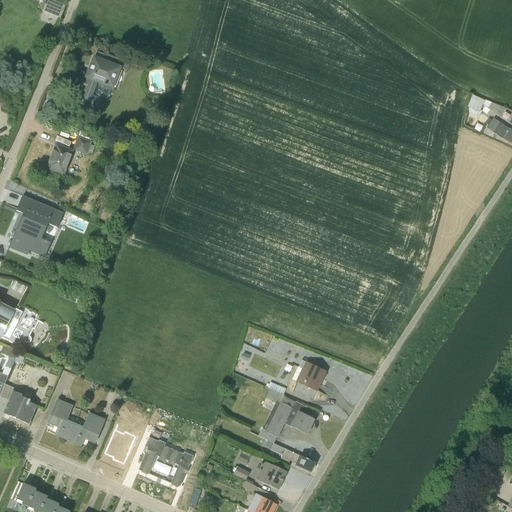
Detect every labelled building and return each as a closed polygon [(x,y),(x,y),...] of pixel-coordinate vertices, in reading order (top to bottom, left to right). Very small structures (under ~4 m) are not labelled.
[(35,0),(34,4),(45,8),(43,13),(60,21),(65,8),(49,1),(49,0),(35,0)] [(76,104),(97,113),(102,102),(93,99),(93,98),(106,103),(108,100),(109,100),(111,96),(110,95),(111,93),(113,94),(121,74),(120,73),(121,71),(126,73),(129,67),(106,58),(104,64),(93,60),(86,79),(84,79),(78,96),(79,96),(76,104)] [(466,110),(465,115),(476,121),(480,113),(479,112),(481,108),(497,119),(503,110),(483,103),(470,97),(466,109),(466,110)] [(511,134),(492,121),(485,131),(511,149),(511,134)] [(55,146),(45,171),(63,179),(74,153),(86,158),(87,156),(91,157),(94,149),(90,147),(91,145),(77,139),(72,152),(55,146)] [(22,216),(8,250),(27,258),(29,254),(44,260),(50,246),(41,242),(47,227),(56,231),(63,216),(22,198),(16,213),(22,216)] [(0,340),(1,341),(2,338),(4,338),(14,321),(18,323),(22,315),(15,311),(14,312),(0,304),(0,340)] [(18,354),(3,348),(0,354),(0,355),(9,360),(2,376),(0,375),(0,384),(4,387),(18,354)] [(24,360),(17,357),(14,364),(21,367),(24,360)] [(300,362),(291,382),(315,393),(324,374),(300,362)] [(269,384),(266,390),(268,391),(282,397),(284,391),(269,384)] [(2,415),(28,426),(36,408),(29,405),(30,403),(30,402),(21,399),(21,397),(13,393),(14,391),(4,387),(0,396),(0,399),(7,403),(2,415)] [(282,397),(268,391),(265,399),(274,403),(267,418),(257,438),(273,445),(283,426),(306,437),(314,422),(303,416),(306,409),(283,398),(283,397),(282,397)] [(66,422),(72,408),(56,401),(46,425),(56,430),(53,437),(67,443),(74,426),(66,422)] [(74,426),(67,443),(80,449),(84,441),(94,446),(104,422),(88,415),(82,430),(74,426)] [(144,448),(146,449),(137,472),(140,473),(140,474),(146,477),(147,476),(155,458),(154,457),(156,453),(155,452),(157,444),(147,440),(144,448)] [(177,467),(169,486),(178,489),(184,476),(185,476),(192,458),(183,454),(182,456),(163,448),(164,445),(158,442),(157,444),(155,452),(156,453),(154,457),(155,458),(158,459),(158,461),(164,464),(165,462),(167,463),(167,465),(173,468),(174,466),(177,467)] [(272,445),(269,452),(281,457),(279,461),(287,464),(289,462),(294,465),(294,467),(310,475),(314,465),(272,445)] [(277,492),(286,474),(264,464),(260,472),(259,471),(254,481),(277,492)] [(203,471),(201,475),(207,478),(212,468),(207,466),(204,471),(203,471)] [(248,474),(236,468),(232,476),(244,482),(248,474)] [(244,482),(240,488),(252,495),(255,489),(244,482)] [(27,509),(35,492),(31,490),(30,490),(22,487),(14,503),(27,509)] [(190,506),(194,507),(199,493),(194,491),(190,506)] [(28,511),(40,511),(47,498),(35,493),(27,511),(28,511)] [(272,511),(275,506),(255,495),(246,511),(247,511),(272,511)] [(55,511),(58,506),(46,501),(40,511),(55,511)]
